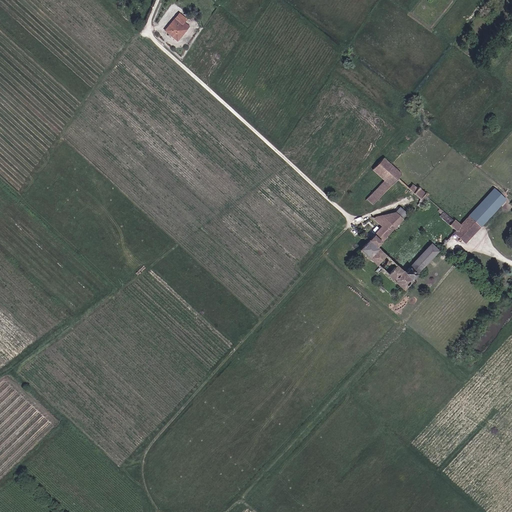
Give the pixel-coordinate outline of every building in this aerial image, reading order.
[(188,26),(183,22),(186,19),(179,13),(165,31),(177,41),(188,26)] [(372,169),(381,178),(392,166),(383,158),(372,169)] [(379,186),(385,191),(401,174),(392,166),(381,178),(384,181),(379,186)] [(424,195),(425,193),(419,188),(418,188),(413,184),(409,189),(421,199),(424,195)] [(372,204),(385,191),(379,186),(366,199),(372,204)] [(454,221),(443,211),(440,214),(439,216),(456,230),(453,233),(464,243),(506,199),(494,188),(460,225),(454,220),(454,221)] [(373,217),(372,217),(382,227),(369,240),(368,240),(360,250),(363,253),(367,249),(374,255),(378,249),(379,249),(376,247),(402,219),(401,217),(405,213),(400,208),(396,212),(376,217),(374,218),(373,217)] [(401,270),(378,249),(374,255),(367,249),(363,253),(369,259),(369,258),(379,267),(382,270),(393,280),(393,281),(403,290),(411,280),(440,248),(437,246),(435,248),(431,244),(404,273),(402,270),(401,270)]
